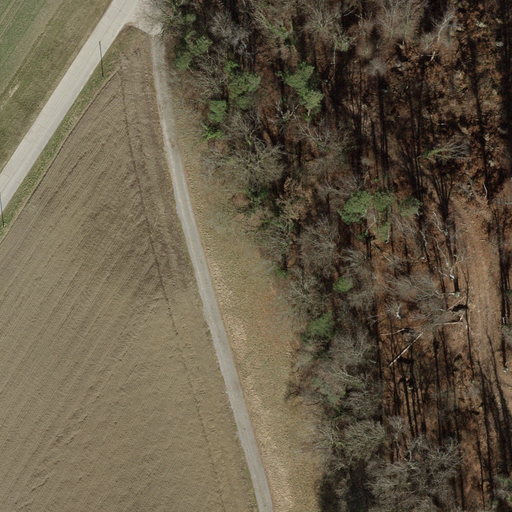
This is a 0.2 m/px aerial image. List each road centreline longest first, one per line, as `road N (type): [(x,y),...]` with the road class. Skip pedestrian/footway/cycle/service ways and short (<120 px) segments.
road 1 (track): [(268,511),(138,0)]
road 2 (unclassified): [(0,198),(128,0)]
